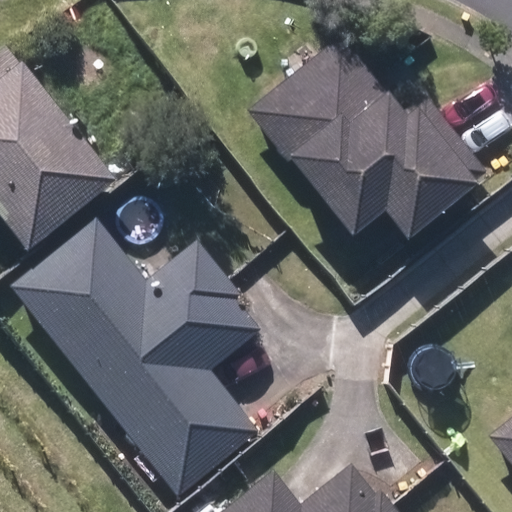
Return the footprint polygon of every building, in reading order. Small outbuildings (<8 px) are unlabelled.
[(378,214),(402,242),(471,186),(410,111),(402,118),(338,40),(246,114),(348,238),(378,214)] [(0,206),(28,240),(109,175),(7,49),(0,54),(0,206)] [(10,292),(177,493),(254,431),(206,372),(257,330),(233,298),(236,296),(193,245),(144,285),(94,224),(10,292)] [(511,419),(488,439),(511,468),(511,419)] [(269,476),(225,511),(393,511),(378,493),(373,497),(347,466),(296,509),(269,476)]
